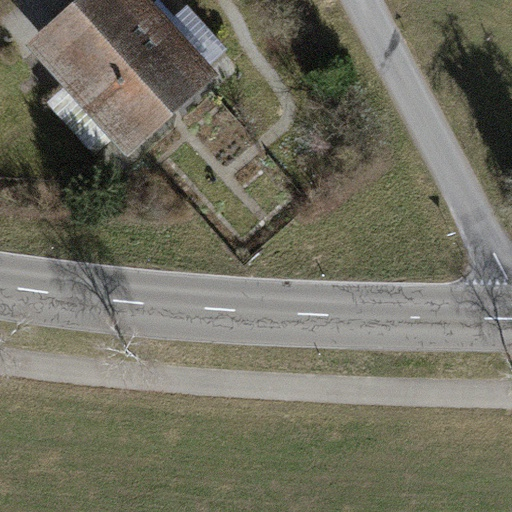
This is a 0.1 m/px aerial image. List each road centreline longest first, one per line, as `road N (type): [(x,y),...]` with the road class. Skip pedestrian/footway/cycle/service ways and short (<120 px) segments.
road 1 (tertiary): [(0,286),(244,312),(511,320)]
road 2 (unclassified): [(511,286),(363,0)]
